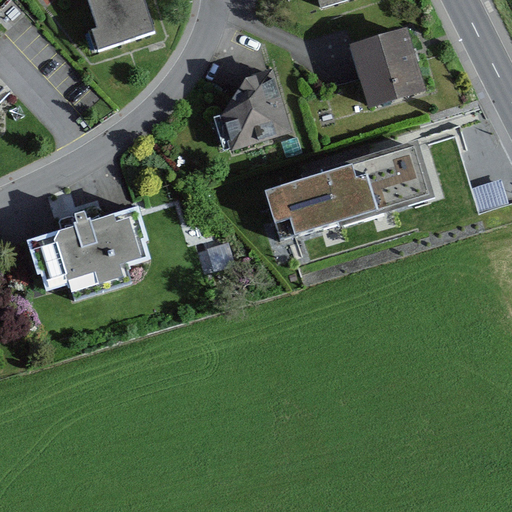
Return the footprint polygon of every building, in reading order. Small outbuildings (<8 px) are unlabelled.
[(93,0),(94,5),(90,6),(103,53),(156,39),(146,0),(93,0)] [(322,0),(326,12),(373,0),(322,0)] [(360,55),(377,109),(430,93),(414,39),(360,55)] [(285,83),(259,88),(233,120),(240,150),(296,138),(285,83)] [(490,117),(459,129),(479,179),(509,167),(490,117)] [(268,197),(284,250),(438,205),(422,152),(268,197)] [(141,210),(27,245),(43,295),(68,287),(73,302),(132,284),(127,269),(156,261),(141,210)]
